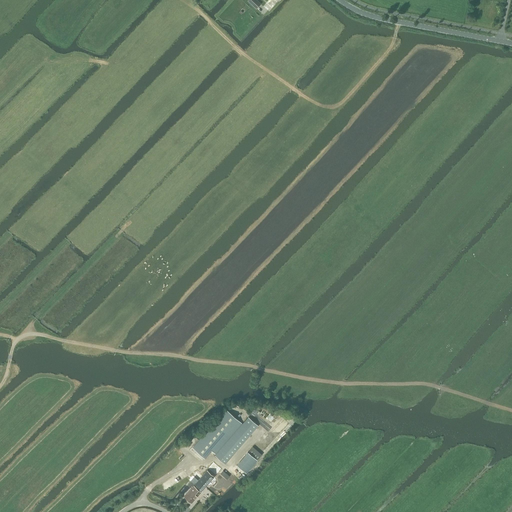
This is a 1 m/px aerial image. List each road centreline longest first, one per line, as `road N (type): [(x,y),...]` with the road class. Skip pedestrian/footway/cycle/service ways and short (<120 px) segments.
road 1 (track): [(511,410),(426,383),(340,383),(32,333),(17,338)]
road 2 (track): [(183,0),(243,54),(329,107),(392,46),(398,23)]
road 3 (unclassified): [(511,43),(398,23),(339,0)]
